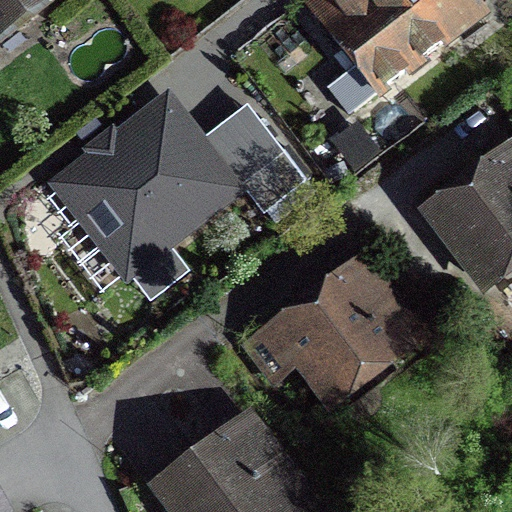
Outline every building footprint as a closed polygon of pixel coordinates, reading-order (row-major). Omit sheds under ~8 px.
[(0,0),(0,30),(39,0),(0,0)] [(370,0),(361,8),(354,0),(302,0),(299,2),(373,98),(479,17),(465,0),(370,0)] [(234,196),(233,195),(164,106),(55,191),(124,281),(234,196)] [(263,217),(302,187),(281,160),(241,189),(263,217)] [(511,163),(498,174),(496,172),(465,196),(461,191),(431,214),(455,246),(450,250),(481,291),(511,267),(511,163)] [(368,273),(367,274),(344,292),(342,289),(311,313),(307,309),(277,332),(301,363),(296,367),(328,408),(394,358),(392,355),(417,336),(368,273)] [(276,511),(300,494),(252,431),(228,450),(226,447),(195,471),(191,466),(161,489),(177,511),(276,511)]
